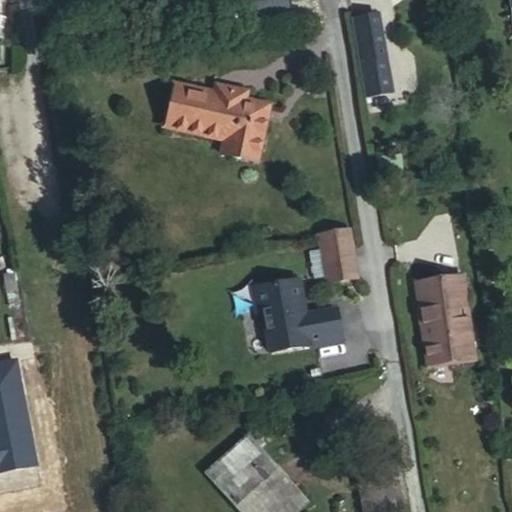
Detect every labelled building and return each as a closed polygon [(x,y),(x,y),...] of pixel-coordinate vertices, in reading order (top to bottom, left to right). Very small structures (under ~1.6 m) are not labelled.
[(1,8),(3,0),(0,0),(0,28),(4,30),(10,11),(1,8)] [(360,17),(364,39),(383,36),(378,14),(360,17)] [(383,36),(364,39),(368,60),(387,57),(383,36)] [(178,86),(167,128),(235,143),(232,158),(257,164),(271,106),(245,100),(247,93),(217,86),(215,93),(178,86)] [(352,230),(322,236),(323,242),(330,285),(360,279),(352,230)] [(313,278),(323,276),(319,251),(309,252),(313,278)] [(423,297),(430,345),(472,337),(462,274),(425,280),(428,296),(423,297)] [(347,340),(340,307),(303,315),(301,304),(307,303),(302,279),(255,289),(260,313),(266,312),(275,353),(315,345),(315,347),(347,340)] [(17,359),(0,362),(0,475),(38,468),(17,359)] [(208,475),(241,511),(274,511),(283,505),(288,511),(296,511),(306,503),(248,440),(208,475)] [(361,474),(366,511),(398,511),(392,468),(361,474)]
